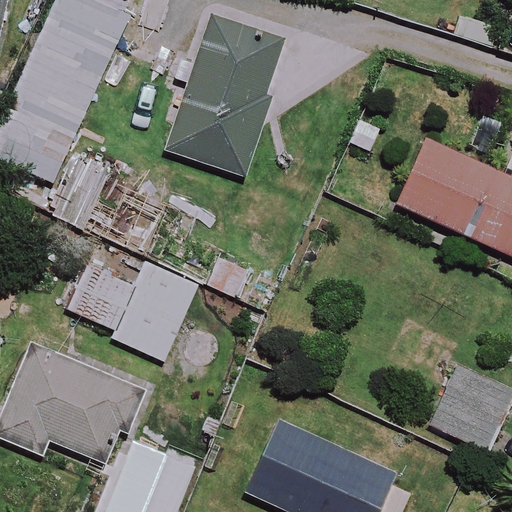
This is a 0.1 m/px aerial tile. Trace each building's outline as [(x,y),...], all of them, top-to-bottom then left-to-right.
[(128,18),(89,0),(57,0),(0,124),(0,161),(51,185),(128,18)] [(291,44),(212,18),(167,154),(246,180),(291,44)] [(511,145),(498,175),(425,141),(396,204),(511,257),(511,145)] [(163,235),(106,212),(66,311),(114,330),(110,340),(166,362),(196,286),(150,267),(163,235)] [(144,394),(31,348),(0,425),(0,439),(43,456),(49,441),(114,468),(144,394)] [(511,394),(511,390),(458,366),(430,426),(486,451),(511,394)] [(400,511),(401,511),(388,505),(401,477),(278,421),(244,494),(284,511),(400,511)]
